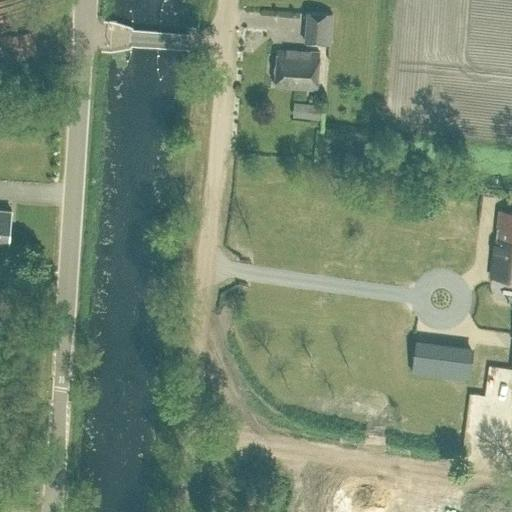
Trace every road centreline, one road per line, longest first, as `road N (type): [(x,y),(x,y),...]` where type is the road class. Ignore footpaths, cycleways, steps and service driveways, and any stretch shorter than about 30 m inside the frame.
road 1 (tertiary): [(52,511),(83,36)]
road 2 (track): [(191,511),(192,400),(215,175)]
